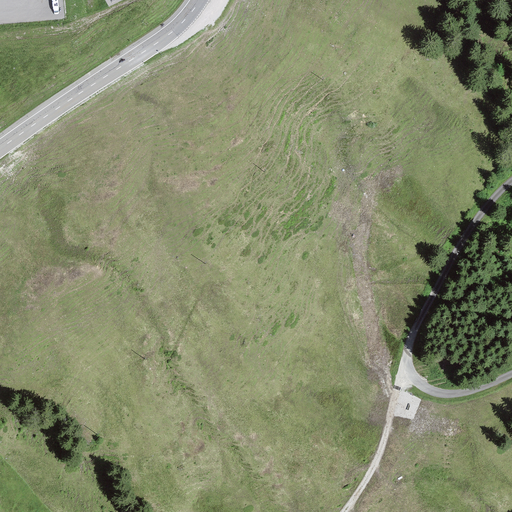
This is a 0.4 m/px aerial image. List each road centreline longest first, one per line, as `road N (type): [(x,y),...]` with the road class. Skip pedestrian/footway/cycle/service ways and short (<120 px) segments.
road 1 (secondary): [(199,0),(157,42),(0,149)]
road 2 (track): [(511,180),(468,232),(411,336),(408,361)]
road 3 (track): [(408,361),(379,462),(345,511)]
road 4 (track): [(408,361),(421,384),(442,393),(511,373)]
